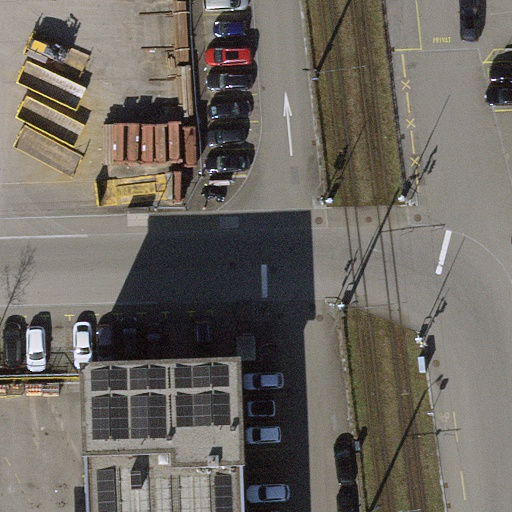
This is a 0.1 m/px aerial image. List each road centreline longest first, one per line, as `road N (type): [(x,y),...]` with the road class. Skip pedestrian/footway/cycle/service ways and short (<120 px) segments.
road 1 (unclassified): [(497,511),(485,338),(471,293),(436,266),(390,258),(308,262)]
road 2 (unclassified): [(0,278),(308,262)]
road 3 (unclassified): [(308,262),(284,0)]
